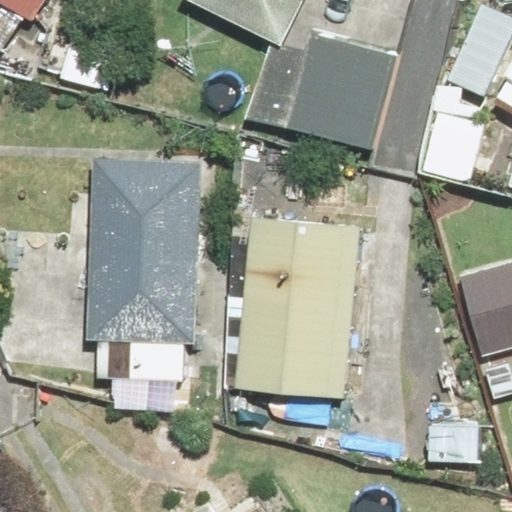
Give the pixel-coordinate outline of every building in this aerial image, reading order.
[(0,0),(0,4),(38,28),(55,0),(0,0)] [(293,53),(317,0),(189,0),(188,5),(293,53)] [(202,346),(208,166),(98,162),(91,342),(202,346)] [(369,231),(256,221),(241,394),(354,404),(369,231)] [(511,258),(459,274),(483,355),(511,346),(511,258)]
